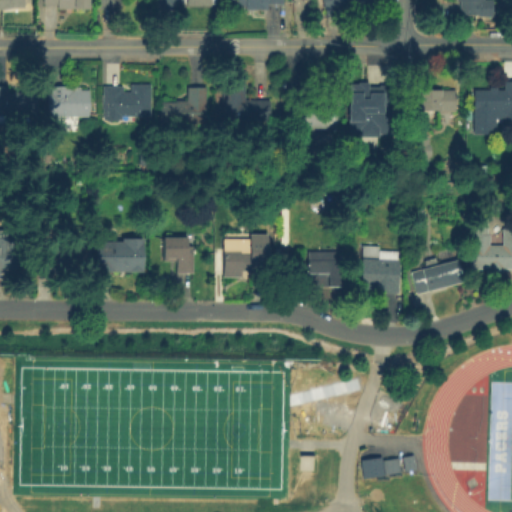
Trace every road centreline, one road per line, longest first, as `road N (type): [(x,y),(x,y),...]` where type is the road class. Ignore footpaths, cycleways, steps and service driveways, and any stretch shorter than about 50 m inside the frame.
road 1 (residential): [(511,302),(391,334),(258,308),(0,308)]
road 2 (residential): [(0,46),(511,43)]
